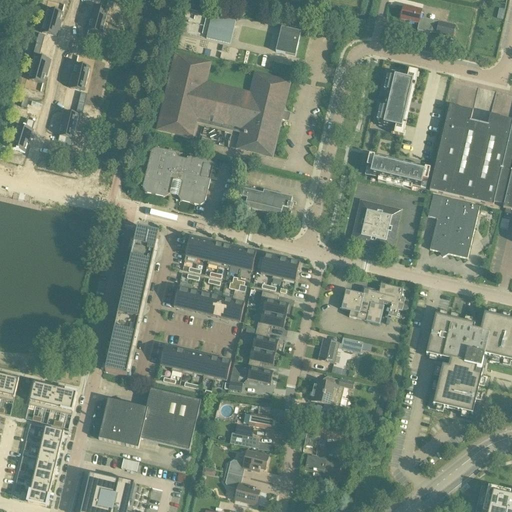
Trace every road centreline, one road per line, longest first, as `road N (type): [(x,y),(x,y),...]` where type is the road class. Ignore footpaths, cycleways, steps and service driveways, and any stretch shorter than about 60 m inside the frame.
road 1 (unclassified): [(277,511),(288,472),(291,390),(322,256)]
road 2 (unclassified): [(307,252),(351,55),(373,47)]
road 3 (residential): [(511,300),(322,256)]
road 4 (residential): [(29,184),(79,0)]
road 5 (residential): [(373,47),(496,77),(511,39)]
road 6 (unclassified): [(60,511),(94,372)]
road 7 (residential): [(101,341),(132,210)]
road 8 (unclassified): [(307,252),(177,221)]
road 9 (unclassified): [(406,511),(479,451),(511,437)]
